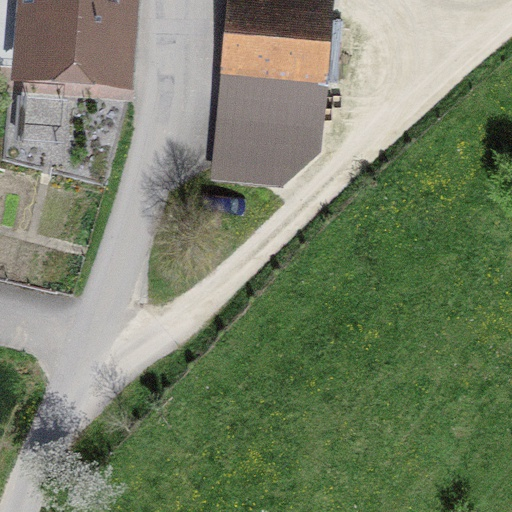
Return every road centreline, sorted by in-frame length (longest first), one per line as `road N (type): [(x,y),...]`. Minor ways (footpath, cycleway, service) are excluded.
road 1 (track): [(85,353),(175,331),(511,19)]
road 2 (residential): [(16,511),(120,262),(153,152),(162,0)]
